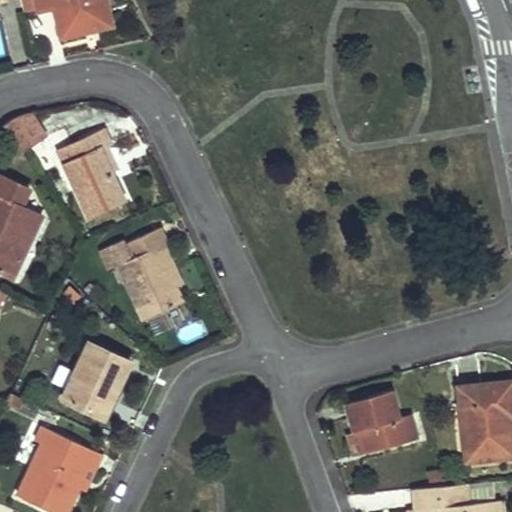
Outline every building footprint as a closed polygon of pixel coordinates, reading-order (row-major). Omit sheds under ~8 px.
[(104,0),(20,0),(23,9),(35,7),(35,10),(53,5),(58,27),(83,22),(83,20),(83,18),(90,16),(93,28),(110,24),(104,0)] [(83,22),(58,27),(60,36),(93,28),(90,16),(83,18),(83,20),(83,22)] [(17,121),(9,125),(1,128),(21,158),(44,141),(29,117),(17,121)] [(100,155),(107,152),(111,150),(104,134),(71,150),(77,163),(64,168),(88,221),(123,205),(109,174),(100,155)] [(77,163),(71,150),(58,156),(64,168),(77,163)] [(100,155),(109,174),(116,171),(107,152),(100,155)] [(0,275),(12,281),(41,218),(20,209),(28,192),(0,179),(0,275)] [(156,252),(165,248),(158,233),(123,249),(129,260),(115,267),(142,325),(181,307),(174,291),(156,252)] [(156,252),(174,291),(183,286),(165,248),(156,252)] [(59,403),(79,413),(100,423),(127,365),(87,345),(59,403)] [(511,382),(460,386),(467,456),(494,453),(495,461),(511,459),(511,435),(509,436),(508,421),(511,421),(511,382)] [(405,420),(396,392),(348,404),(356,434),(360,433),(365,455),(421,439),(414,416),(405,420)] [(23,403),(9,396),(4,406),(4,409),(18,415),(23,403)] [(39,447),(15,500),(41,511),(67,511),(76,492),(92,456),(39,430),(32,444),(39,447)] [(355,458),(365,455),(360,433),(356,434),(349,435),(355,458)] [(494,453),(467,456),(468,463),(495,461),(494,453)] [(101,460),(92,456),(76,492),(85,497),(101,460)] [(496,483),(469,485),(471,505),(497,503),(496,483)] [(469,485),(415,489),(416,510),(416,511),(502,511),(501,503),(497,503),(471,505),(469,485)]
